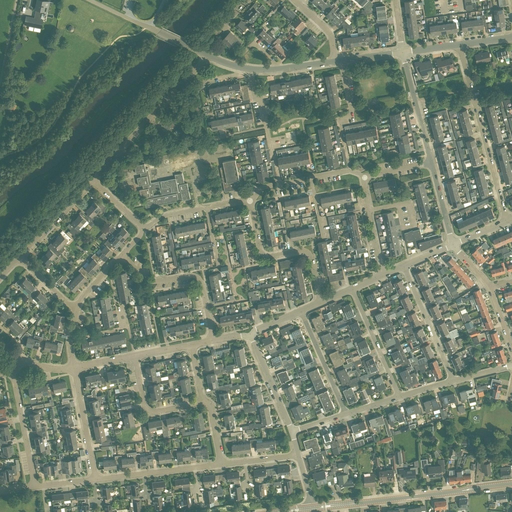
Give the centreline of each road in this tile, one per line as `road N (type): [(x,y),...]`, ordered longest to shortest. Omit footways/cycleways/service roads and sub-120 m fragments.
road 1 (unclassified): [(312,508),(511,483)]
road 2 (residential): [(506,221),(459,44)]
road 3 (unclassified): [(93,179),(206,54)]
road 4 (residential): [(320,301),(310,254),(260,252),(249,199)]
road 5 (residential): [(212,340),(198,277),(151,281),(122,254)]
road 6 (residential): [(452,380),(404,265)]
road 7 (residential): [(348,170),(338,121),(348,120),(351,109),(340,60)]
